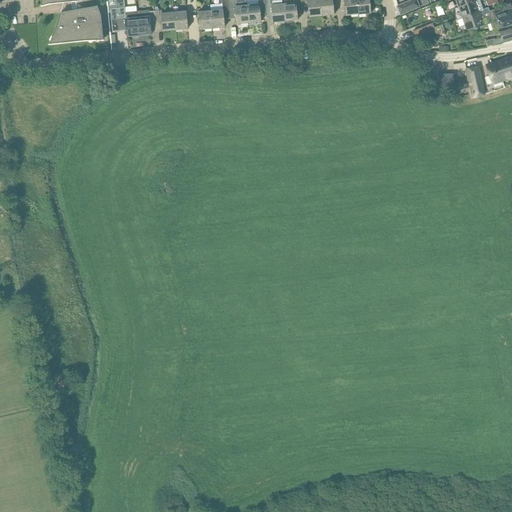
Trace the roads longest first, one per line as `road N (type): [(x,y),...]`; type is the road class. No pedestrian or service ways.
road 1 (residential): [(390,44),(353,37),(24,65),(0,37)]
road 2 (residential): [(511,48),(432,57),(390,44)]
